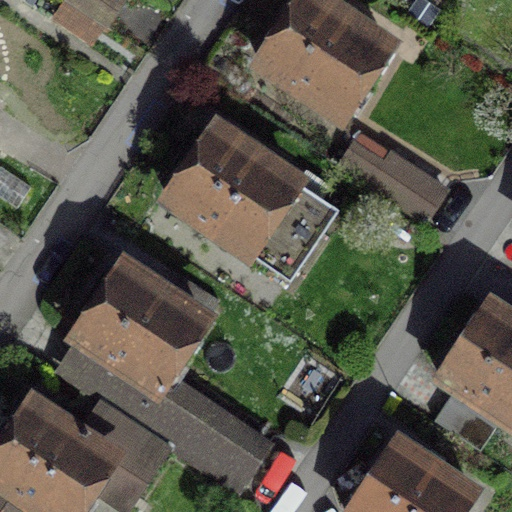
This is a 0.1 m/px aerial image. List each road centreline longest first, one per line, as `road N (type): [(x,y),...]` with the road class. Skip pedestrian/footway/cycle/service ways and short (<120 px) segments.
road 1 (residential): [(285,511),(511,179)]
road 2 (residential): [(0,323),(217,0)]
